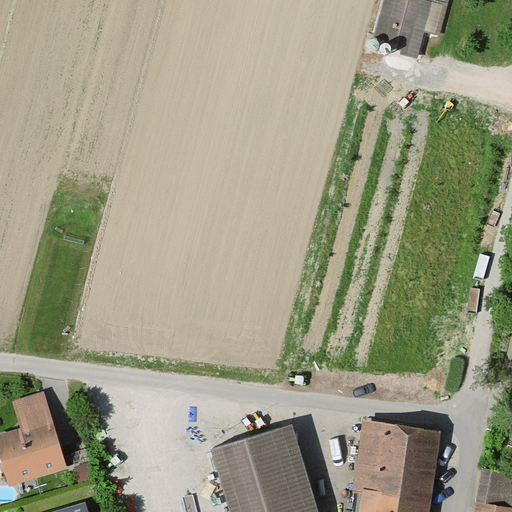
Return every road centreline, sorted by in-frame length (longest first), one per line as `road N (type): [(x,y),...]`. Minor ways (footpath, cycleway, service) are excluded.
road 1 (residential): [(469,420),(0,362)]
road 2 (residential): [(469,420),(511,201)]
